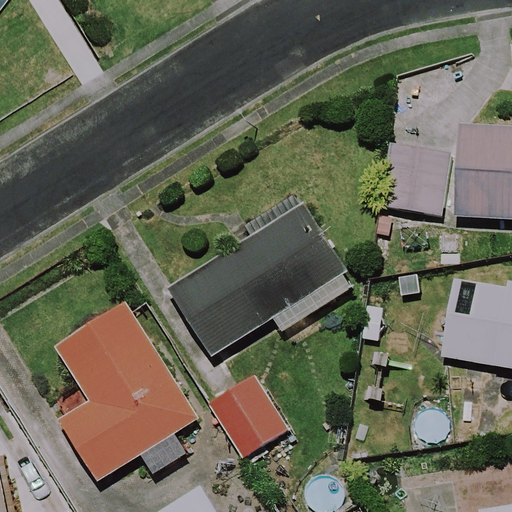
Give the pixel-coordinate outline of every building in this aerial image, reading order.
[(511,226),(511,133),(455,129),(453,160),(386,155),(381,216),(511,226)] [(349,295),(299,216),(164,301),(207,368),(273,326),(281,338),(349,295)] [(511,292),(451,284),(439,365),(511,375),(511,292)] [(139,462),(151,481),(188,458),(176,439),(197,426),(124,308),(52,353),(87,409),(55,429),(93,490),(139,462)] [(288,436),(253,382),(207,412),(241,465),(288,436)] [(210,511),(199,493),(167,511),(210,511)]
